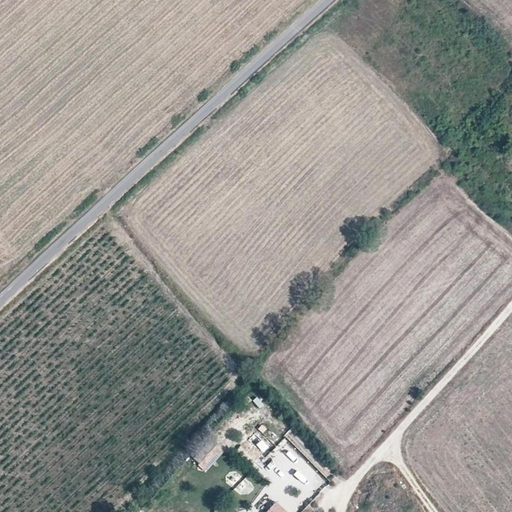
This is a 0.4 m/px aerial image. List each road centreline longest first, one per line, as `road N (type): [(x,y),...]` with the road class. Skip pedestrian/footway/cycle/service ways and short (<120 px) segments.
road 1 (tertiary): [(328,0),(0,299)]
road 2 (track): [(511,304),(360,472),(339,511)]
